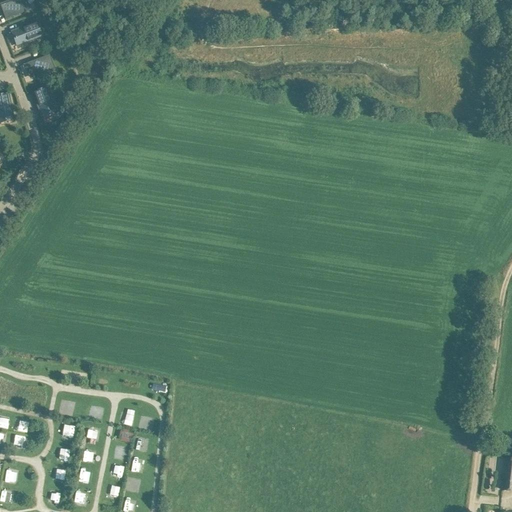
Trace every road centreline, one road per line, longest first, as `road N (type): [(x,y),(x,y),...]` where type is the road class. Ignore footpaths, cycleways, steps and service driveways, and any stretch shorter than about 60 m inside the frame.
road 1 (track): [(472,511),(511,271)]
road 2 (track): [(135,0),(37,150)]
